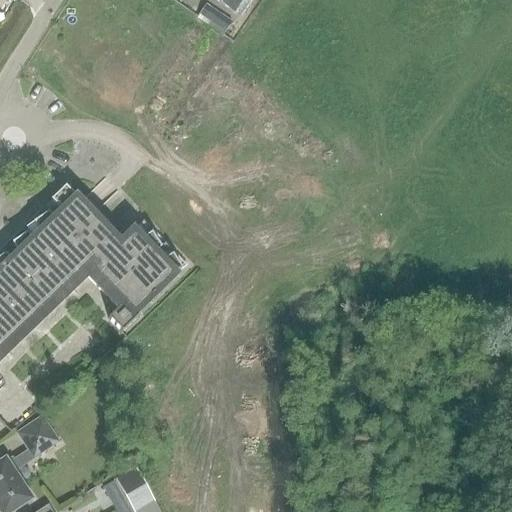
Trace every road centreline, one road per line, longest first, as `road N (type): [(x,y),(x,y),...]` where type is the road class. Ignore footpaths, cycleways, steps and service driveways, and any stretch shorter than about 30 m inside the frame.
road 1 (residential): [(236,251),(511,232)]
road 2 (residential): [(245,511),(236,251)]
road 3 (residential): [(236,251),(131,153)]
